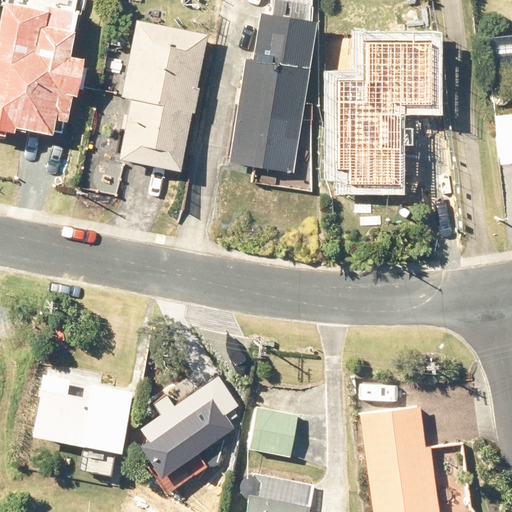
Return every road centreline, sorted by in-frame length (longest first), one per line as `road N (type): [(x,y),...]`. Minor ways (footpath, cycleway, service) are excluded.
road 1 (residential): [(486,275),(374,285),(0,218)]
road 2 (residential): [(511,417),(486,275)]
